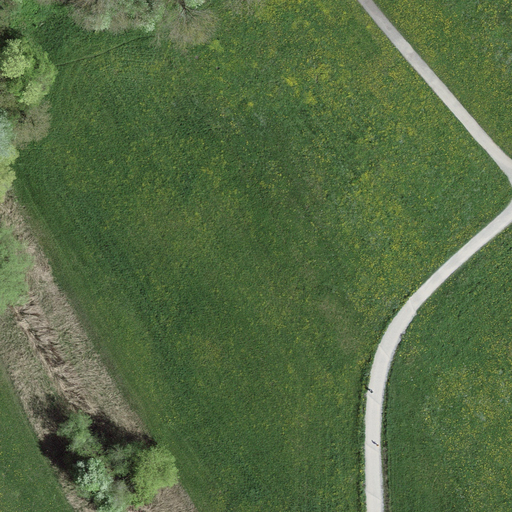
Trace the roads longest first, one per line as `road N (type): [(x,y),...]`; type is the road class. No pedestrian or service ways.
road 1 (track): [(373,511),(372,403),(390,333),(511,210)]
road 2 (track): [(367,0),(511,166)]
